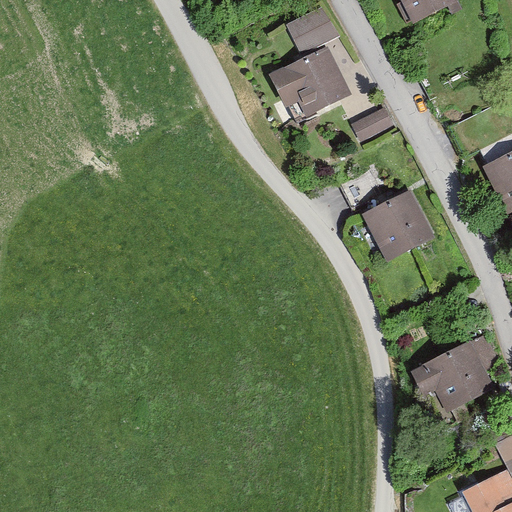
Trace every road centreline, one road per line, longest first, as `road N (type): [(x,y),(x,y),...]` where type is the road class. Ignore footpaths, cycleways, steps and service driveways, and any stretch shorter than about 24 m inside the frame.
road 1 (unclassified): [(383,511),(384,400),(360,299),(329,243),(243,140),(164,0)]
road 2 (residential): [(511,345),(451,199),(341,0)]
